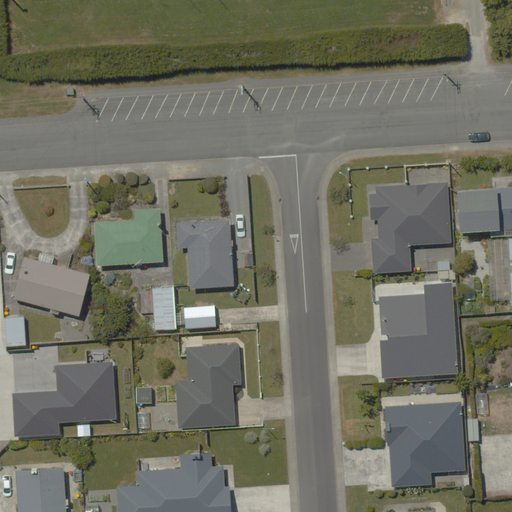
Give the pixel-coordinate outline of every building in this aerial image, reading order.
[(407,185),(366,186),(368,225),(376,225),(377,249),(369,249),(369,274),(408,272),(407,246),(448,245),(446,171),(407,171),(407,185)] [(459,230),(493,229),(493,239),(485,239),(486,251),(476,252),(477,276),(487,276),(488,299),(504,299),(504,290),(511,289),(511,186),(457,188),(459,230)] [(162,207),(133,208),(133,219),(92,221),(95,265),(165,261),(162,207)] [(232,219),(175,220),(175,249),(191,249),(191,285),(233,285),(232,219)] [(89,273),(23,255),(12,297),(78,315),(89,273)] [(169,292),(169,285),(168,271),(133,272),(133,289),(140,289),(141,315),(152,315),(152,328),(176,327),(175,292),(169,292)] [(216,304),(182,306),(183,329),(217,327),(216,304)] [(25,316),(5,317),(6,344),(26,344),(25,316)] [(239,345),(190,348),(191,382),(173,383),(175,426),(234,423),(232,395),(241,395),(239,345)] [(511,375),(472,376),(473,411),(511,410),(511,375)] [(19,511),(66,511),(64,463),(41,463),(42,477),(18,477),(19,511)]
